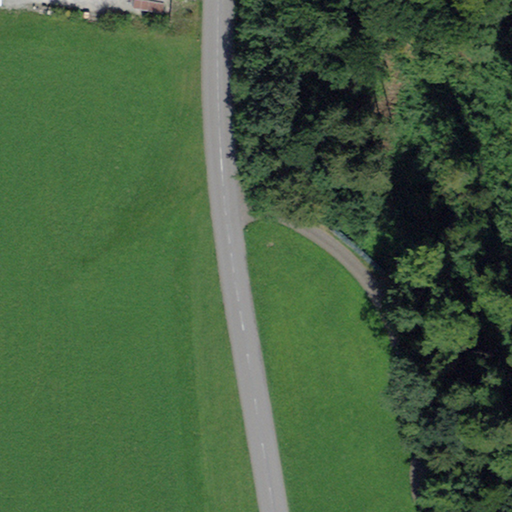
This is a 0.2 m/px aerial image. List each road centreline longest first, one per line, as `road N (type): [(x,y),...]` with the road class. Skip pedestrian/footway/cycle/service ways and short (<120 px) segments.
road 1 (tertiary): [(274,511),(225,208),(222,0)]
road 2 (track): [(448,511),(405,329),(376,269),(303,218),(225,208)]
